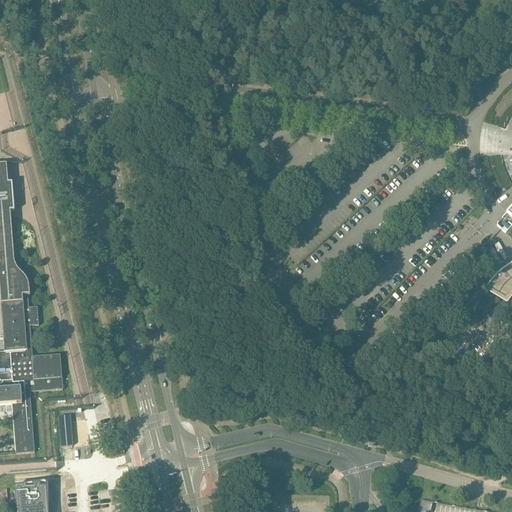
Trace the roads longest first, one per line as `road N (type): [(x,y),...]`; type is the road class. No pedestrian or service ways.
road 1 (unclassified): [(479,125),(233,99),(221,106),(98,100)]
road 2 (primary): [(71,102),(157,453)]
road 3 (primary): [(181,450),(98,100)]
road 4 (unclassified): [(361,511),(364,470),(339,448),(265,431),(181,450)]
road 5 (unclassified): [(184,465),(275,446),(345,468),(359,511)]
